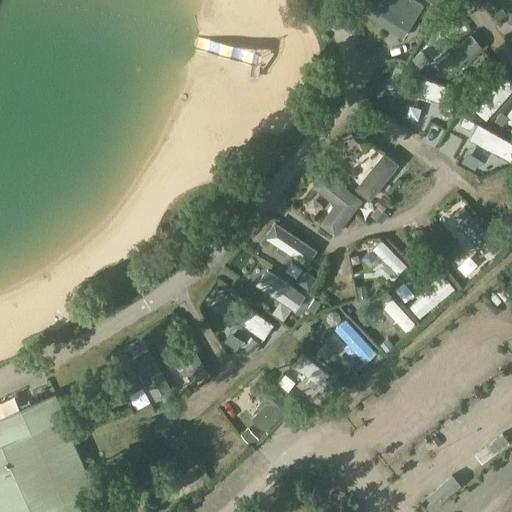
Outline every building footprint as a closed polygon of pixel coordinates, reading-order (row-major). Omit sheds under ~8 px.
[(412,0),(372,0),(364,14),(401,37),(421,6),(412,0)] [(498,20),(506,14),(499,3),(491,9),(498,20)] [(436,17),(447,28),(458,18),(447,6),(436,17)] [(445,75),(480,46),(471,34),(457,45),(454,41),(447,47),(450,51),(436,63),(445,75)] [(421,51),(411,59),(419,68),(429,60),(421,51)] [(404,72),(399,89),(443,103),(448,86),(404,72)] [(475,110),(485,119),(511,89),(511,83),(505,77),(475,110)] [(445,105),(442,116),(450,119),(453,107),(445,105)] [(500,112),(494,121),(501,126),(507,117),(500,112)] [(463,116),(460,124),(470,129),(474,122),(463,116)] [(511,143),(478,124),(470,137),(511,161),(511,159),(511,143)] [(386,149),(357,186),(372,198),(401,161),(386,149)] [(417,154),(407,167),(432,185),(442,172),(417,154)] [(328,167),(315,183),(336,200),(321,220),(337,232),(365,197),(328,167)] [(383,210),(388,203),(380,197),(375,204),(379,207),(383,210)] [(453,216),(485,251),(496,241),(464,206),(453,216)] [(381,222),(388,214),(383,210),(379,207),(372,215),(381,222)] [(439,207),(423,222),(449,249),(465,235),(439,207)] [(316,250),(275,222),(265,237),(306,265),(316,250)] [(381,240),(372,249),(398,274),(407,266),(381,240)] [(497,258),(504,251),(498,243),(490,250),(497,258)] [(257,283),(295,309),(305,294),(268,268),(257,283)] [(309,274),(302,275),(298,281),(309,288),(316,278),(309,274)] [(420,316),(454,289),(445,278),(411,305),(420,316)] [(366,286),(357,287),(358,298),(368,296),(366,286)] [(406,331),(416,322),(392,295),(382,304),(406,331)] [(239,298),(229,311),(266,339),(276,326),(239,298)] [(320,302),(314,298),(307,307),(314,312),(320,302)] [(334,329),(366,363),(377,353),(345,319),(334,329)] [(186,336),(171,345),(178,357),(174,359),(179,368),(183,365),(192,381),(208,372),(186,336)] [(387,338),(380,344),(387,352),(394,346),(387,338)] [(253,340),(246,350),(253,354),(260,345),(253,340)] [(155,398),(171,389),(147,348),(131,357),(155,398)] [(320,385),(329,374),(303,353),(294,364),(310,377),(306,382),(314,388),(318,383),(320,385)] [(359,375),(354,369),(348,369),(343,374),(351,382),(359,375)] [(263,372),(250,385),(267,402),(253,416),(266,430),(293,402),(263,372)] [(0,438),(2,442),(0,443),(0,511),(83,511),(77,498),(95,490),(56,397),(34,407),(31,401),(21,406),(24,411),(0,421),(0,438)] [(215,453),(238,435),(213,404),(191,421),(215,453)] [(241,434),(250,445),(258,438),(249,427),(241,434)] [(184,467),(155,482),(161,494),(190,479),(184,467)] [(143,511),(137,497),(126,502),(130,511),(143,511)]
